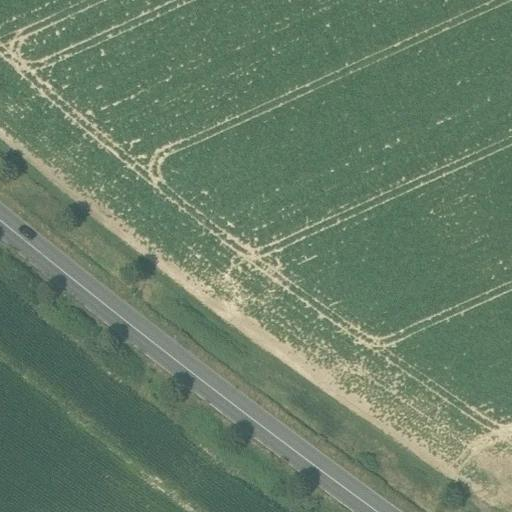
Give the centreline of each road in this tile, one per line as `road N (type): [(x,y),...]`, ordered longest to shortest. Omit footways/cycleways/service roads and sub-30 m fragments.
road 1 (track): [(496,511),(367,424),(0,144)]
road 2 (primary): [(0,222),(379,511)]
